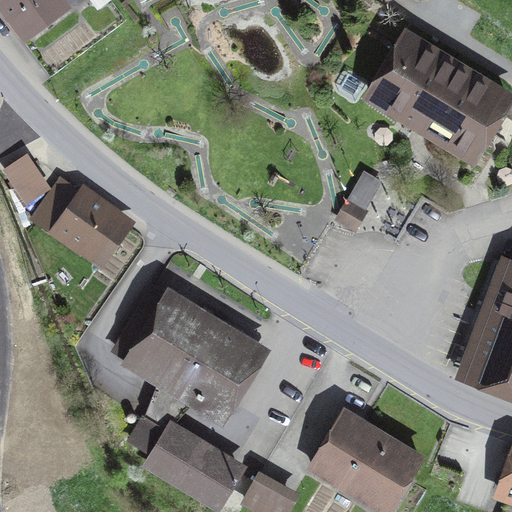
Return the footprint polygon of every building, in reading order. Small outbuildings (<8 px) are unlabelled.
[(78,0),(0,0),(26,34),(70,0),(77,0),(78,0)] [(371,96),(472,157),(508,99),(407,37),(371,96)] [(2,165),(21,198),(44,185),(25,152),(2,165)] [(348,200),(369,210),(384,181),(364,170),(348,200)] [(100,258),(125,223),(61,177),(31,218),(50,233),(55,226),(100,258)] [(285,248),(299,258),(309,244),(295,234),(285,248)] [(511,265),(510,264),(469,371),(511,387),(511,265)] [(220,411),(255,353),(182,308),(187,300),(178,294),(173,302),(152,290),(116,348),(152,370),(149,376),(166,387),(170,381),(220,411)] [(405,482),(419,458),(361,423),(360,425),(343,415),(312,467),(382,508),(400,479),(405,482)] [(218,504),(239,469),(171,428),(169,431),(144,416),(130,439),(155,454),(150,462),(218,504)] [(511,511),(511,466),(510,473),(511,476),(501,507),(505,508),(503,511),(511,511)] [(246,503),(262,511),(283,511),(291,499),(258,480),(246,503)]
